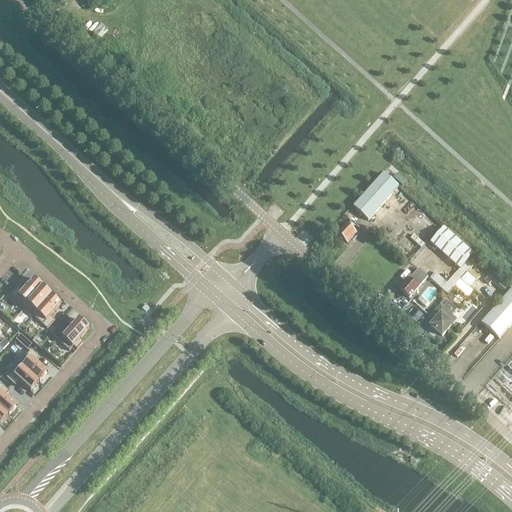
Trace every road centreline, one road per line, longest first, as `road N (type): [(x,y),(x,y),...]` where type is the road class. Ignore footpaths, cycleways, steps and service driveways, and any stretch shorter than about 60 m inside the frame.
road 1 (tertiary): [(230,309),(296,368),(352,406),(463,458),(511,501)]
road 2 (unclassified): [(281,233),(28,6)]
road 3 (tertiary): [(511,468),(463,433),(345,373),(242,291)]
road 4 (unclassified): [(511,438),(281,233)]
road 5 (unclassified): [(210,291),(19,500)]
road 6 (residential): [(18,248),(103,326),(0,447)]
road 7 (unclassified): [(49,511),(230,309)]
road 8 (tertiary): [(227,278),(105,188)]
road 9 (tertiary): [(105,188),(210,291)]
road 10 (tertiary): [(105,188),(0,92)]
